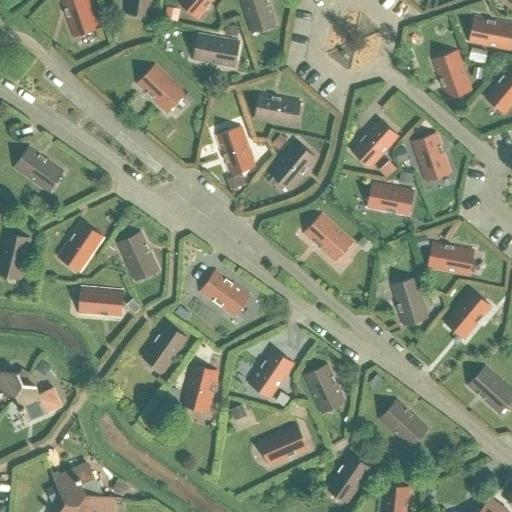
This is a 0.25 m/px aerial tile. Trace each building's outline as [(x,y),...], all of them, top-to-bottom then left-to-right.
[(62,0),(74,36),(98,27),(88,0),(62,0)] [(149,15),(151,0),(126,0),(124,11),(149,15)] [(197,17),(211,0),(178,0),(197,17)] [(241,0),(251,31),(275,23),(267,0),(241,0)] [(168,7),(165,18),(178,21),(180,9),(168,7)] [(511,48),(511,41),(511,23),(475,17),(471,41),(511,48)] [(238,38),(240,28),(228,25),(226,35),(238,38)] [(233,66),(238,41),(198,34),(194,58),(233,66)] [(486,63),(488,51),(473,48),(471,60),(486,63)] [(447,97),(471,88),(457,50),(433,59),(447,97)] [(167,111),(184,92),(155,65),(138,83),(167,111)] [(504,112),(511,103),(511,65),(485,96),(504,112)] [(482,78),(484,69),(474,67),(472,76),(482,78)] [(192,104),(195,100),(187,93),(184,96),(192,104)] [(294,125),(299,101),(260,93),(255,117),(294,125)] [(370,166),(397,136),(379,119),(351,149),(370,166)] [(231,172),(254,164),(241,126),(217,134),(231,172)] [(426,180),(450,171),(436,133),(413,141),(426,180)] [(272,143),(279,148),(285,140),(279,135),(272,143)] [(289,188),(315,158),(296,141),(270,172),(289,188)] [(407,159),(404,146),(394,149),(398,161),(407,159)] [(48,191),(63,170),(30,147),(15,167),(48,191)] [(379,169),(386,176),(397,164),(390,157),(379,169)] [(400,171),(398,181),(411,183),(412,173),(400,171)] [(232,189),(247,184),(245,177),(229,182),(232,189)] [(408,214),(413,190),(373,182),(368,206),(408,214)] [(335,259),(352,241),(322,214),(305,232),(335,259)] [(79,270),(102,236),(81,222),(59,256),(79,270)] [(135,279),(158,269),(142,232),(119,242),(135,279)] [(0,273),(21,278),(30,239),(6,233),(0,257),(0,273)] [(428,245),(426,235),(416,237),(419,247),(428,245)] [(362,236),(357,242),(366,250),(372,244),(362,236)] [(468,274),(473,249),(433,242),(429,266),(468,274)] [(234,315),(248,294),(215,271),(201,291),(234,315)] [(403,323),(427,316),(417,277),(393,284),(403,323)] [(121,314),(123,289),(82,286),(80,311),(121,314)] [(465,336),(490,304),(470,289),(445,320),(465,336)] [(433,305),(441,303),(438,294),(430,297),(433,305)] [(140,310),(132,301),(126,306),(134,315),(140,310)] [(190,315),(179,307),(174,314),(185,322),(190,315)] [(164,371),(187,338),(166,323),(143,357),(164,371)] [(271,396),(293,363),(272,349),(250,383),(271,396)] [(48,369),(42,364),(37,370),(44,375),(48,369)] [(321,412),(344,401),(327,364),(305,375),(321,412)] [(207,410),(216,370),(192,365),(182,404),(207,410)] [(500,411),(511,397),(511,388),(486,366),(469,385),(500,411)] [(0,392),(16,394),(30,374),(21,368),(19,372),(0,370),(0,392)] [(30,374),(16,394),(27,420),(65,404),(57,387),(47,392),(36,384),(39,380),(30,374)] [(378,374),(370,382),(376,388),(384,380),(378,374)] [(167,400),(176,402),(179,392),(170,390),(167,400)] [(276,400),(284,405),(290,396),(282,391),(276,400)] [(410,446),(427,427),(397,400),(380,419),(410,446)] [(232,408),(236,419),(247,415),(243,404),(232,408)] [(270,464),(307,447),(297,424),(260,441),(270,464)] [(348,502),(362,481),(371,468),(350,454),(327,488),(348,502)] [(75,469),(54,477),(64,502),(77,504),(84,493),(108,496),(93,462),(75,469)] [(125,496),(128,484),(117,481),(114,493),(125,496)] [(407,511),(410,488),(385,485),(382,511),(407,511)] [(77,504),(81,511),(112,511),(114,497),(108,496),(84,493),(77,504)] [(507,511),(508,511),(490,497),(477,511),(507,511)] [(81,511),(77,504),(64,502),(57,511),(81,511)] [(0,511),(10,511),(10,504),(0,503),(0,511)]
